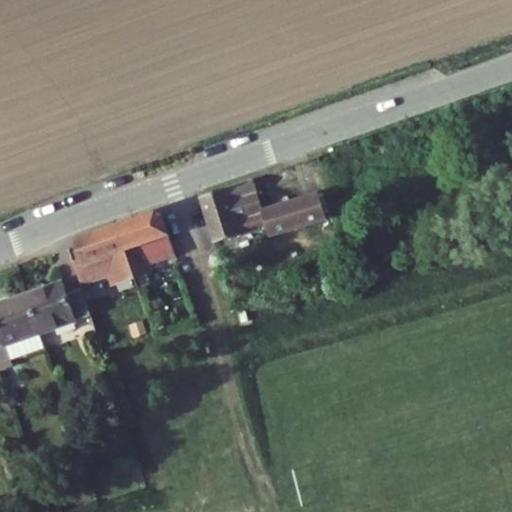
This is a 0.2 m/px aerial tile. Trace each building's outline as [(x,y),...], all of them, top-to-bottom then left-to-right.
[(258,180),(204,198),(219,244),(272,226),(275,236),(332,217),(324,193),(269,212),(258,180)] [(164,212),(120,227),(136,276),(150,271),(148,266),(178,255),(164,212)] [(120,227),(78,241),(84,263),(112,255),(120,281),(136,276),(120,227)] [(78,265),(84,287),(86,293),(93,290),(84,263),(78,265)] [(67,281),(29,293),(42,333),(93,315),(86,293),(84,287),(70,292),(67,281)] [(0,347),(42,333),(29,293),(0,302),(0,347)]
